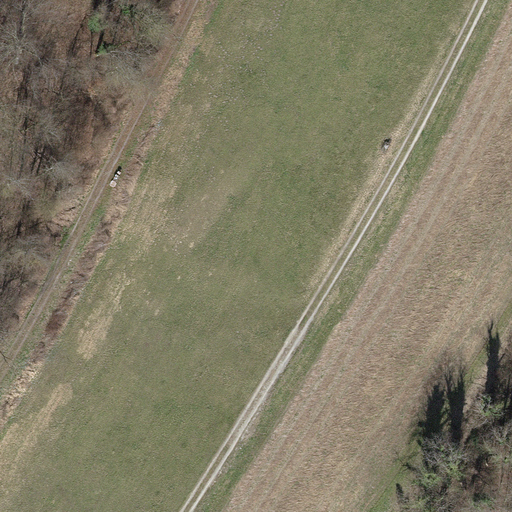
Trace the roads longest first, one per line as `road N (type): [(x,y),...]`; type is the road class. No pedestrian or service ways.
road 1 (track): [(479,0),(380,195),(181,511)]
road 2 (track): [(0,380),(197,0)]
